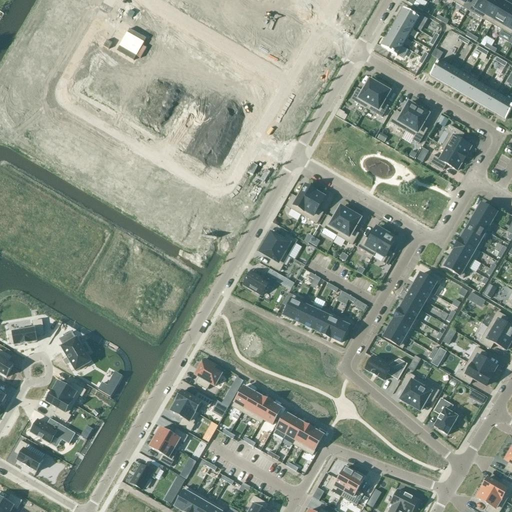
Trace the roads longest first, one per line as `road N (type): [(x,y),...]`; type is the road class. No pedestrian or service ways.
road 1 (residential): [(289,79),(223,188),(59,90),(114,0)]
road 2 (residential): [(87,511),(295,157)]
road 3 (residential): [(421,232),(342,368),(462,469)]
road 4 (residential): [(356,51),(499,138),(475,179)]
road 5 (residential): [(447,491),(324,449),(289,511)]
road 6 (residential): [(289,79),(156,0)]
road 7 (residential): [(421,232),(295,157)]
road 8 (residential): [(295,157),(356,51)]
